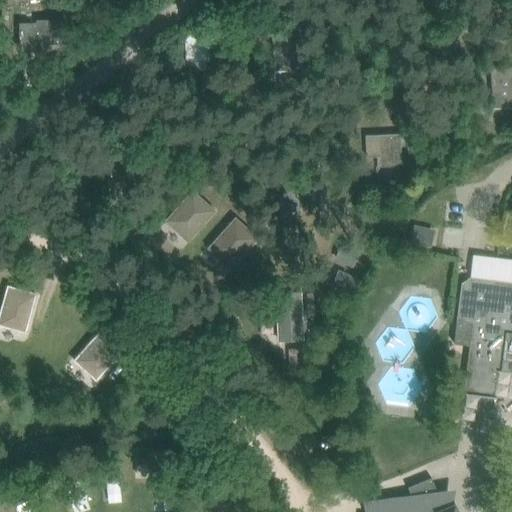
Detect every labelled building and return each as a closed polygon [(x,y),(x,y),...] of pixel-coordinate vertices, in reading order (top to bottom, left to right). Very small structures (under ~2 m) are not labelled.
[(38,22),(20,22),(21,43),(21,50),(47,50),(47,43),(70,43),(77,43),(76,27),(70,27),(70,21),(70,19),(38,19),(38,22)] [(185,35),(186,61),(209,60),(208,40),(220,39),(219,29),(198,30),(198,34),(185,35)] [(301,33),(272,33),(275,71),(298,69),(296,44),(302,44),(301,33)] [(511,105),(511,66),(490,68),(493,107),(511,105)] [(416,133),(408,133),(409,145),(417,145),(416,133)] [(377,135),(365,136),(366,157),(378,156),(379,165),(401,163),(400,134),(391,134),(377,135)] [(123,155),(109,156),(112,183),(135,181),(132,154),(130,155),(130,149),(123,150),(123,155)] [(193,189),(165,220),(188,241),(216,210),(193,189)] [(464,223),(466,205),(447,202),(444,221),(464,223)] [(236,216),(208,248),(231,268),(259,236),(236,216)] [(413,226),(410,241),(430,246),(434,230),(413,226)] [(464,229),(444,226),(441,246),(461,248),(464,229)] [(352,267),(360,249),(342,241),(333,258),(352,267)] [(487,262),(485,276),(506,279),(508,265),(487,262)] [(511,281),(469,276),(461,282),(453,342),(469,344),(463,393),(486,396),(494,389),(497,370),(500,370),(511,371),(511,281)] [(37,293),(7,285),(0,310),(0,325),(26,333),(37,293)] [(290,298),(277,298),(278,324),(280,340),(302,339),(301,322),(300,293),(291,293),(290,298)] [(100,329),(73,360),(96,380),(123,350),(100,329)] [(458,511),(455,502),(453,487),(436,490),(430,477),(407,486),(410,493),(362,501),(364,511),(458,511)] [(50,490),(57,511),(79,511),(69,483),(50,490)] [(127,511),(147,511),(146,483),(126,484),(127,511)] [(36,511),(30,496),(6,507),(7,511),(36,511)]
